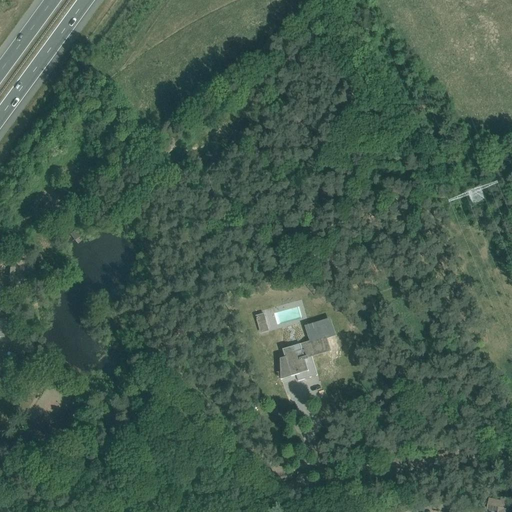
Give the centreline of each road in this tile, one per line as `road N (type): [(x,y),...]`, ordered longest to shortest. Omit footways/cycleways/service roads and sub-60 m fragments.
road 1 (track): [(216,511),(511,449)]
road 2 (motorway): [(0,116),(85,0)]
